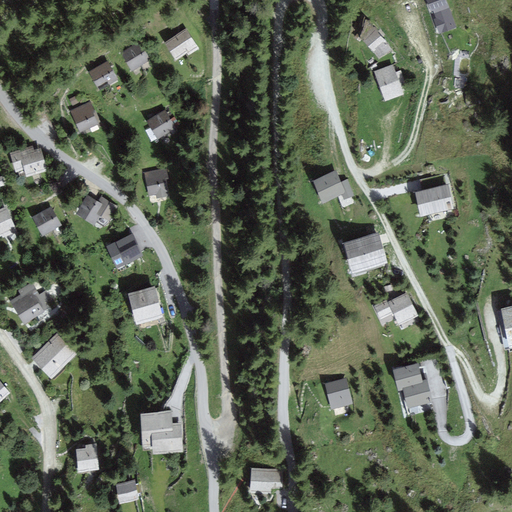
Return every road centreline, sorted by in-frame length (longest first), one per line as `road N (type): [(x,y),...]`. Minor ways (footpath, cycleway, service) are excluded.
road 1 (residential): [(293,511),(278,186),(279,13),(286,0)]
road 2 (residential): [(219,0),(212,151),(229,416),(216,432)]
road 3 (residential): [(0,92),(33,133),(123,198),(154,238),(179,291),(205,422),(216,432)]
road 4 (residential): [(317,0),(322,78),(347,154),(448,345)]
road 5 (residential): [(47,511),(48,413),(0,334)]
